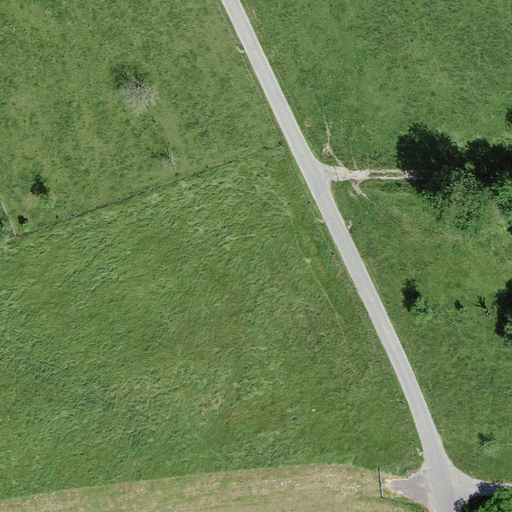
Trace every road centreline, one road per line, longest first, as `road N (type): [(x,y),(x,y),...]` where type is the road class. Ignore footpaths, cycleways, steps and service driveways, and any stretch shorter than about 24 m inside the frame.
road 1 (unclassified): [(444,511),(410,389),(228,0)]
road 2 (track): [(307,170),(511,175)]
